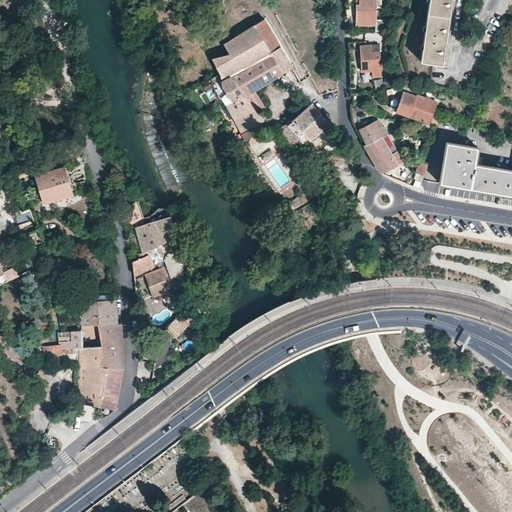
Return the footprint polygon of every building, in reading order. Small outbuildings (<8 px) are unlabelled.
[(181,0),(156,0),(164,10),(178,1),(179,2),(181,0)] [(358,0),(359,4),(356,3),(356,25),(375,25),(375,20),(375,15),(375,0),(358,0)] [(441,64),(450,0),(428,0),(420,61),(435,63),(441,64)] [(264,18),(254,25),(269,53),(273,58),(282,72),(284,72),(292,66),(282,50),(275,37),(264,18)] [(249,27),(224,44),(229,54),(212,58),(220,74),(228,77),(229,76),(243,67),(247,64),(269,53),(254,25),(249,27)] [(363,39),(362,33),(346,34),(347,43),(348,42),(362,42),(363,39)] [(380,45),(360,45),(361,71),(371,70),(371,76),(380,76),(380,45)] [(226,105),(254,90),(273,78),(282,72),(273,58),(269,53),(247,64),(243,67),(229,76),(228,77),(220,74),(221,84),(222,86),(227,94),(222,98),(226,105)] [(379,90),(389,88),(387,77),(373,79),(379,90)] [(414,82),(411,81),(410,82),(408,83),(407,85),(409,88),(411,89),(414,88),(416,85),(415,83),(414,82)] [(226,105),(228,108),(236,122),(239,126),(242,131),(246,139),(261,131),(264,129),(260,123),(263,121),(256,110),(262,107),(263,106),(260,100),(255,93),(254,90),(226,105)] [(403,92),(396,111),(419,119),(429,123),(432,113),(433,110),(436,103),(436,101),(426,98),(416,94),(416,96),(404,92),(403,92)] [(294,149),(307,137),(310,140),(329,122),(319,112),(311,103),(287,124),(286,123),(278,127),(280,129),(294,149)] [(429,123),(435,125),(439,114),(432,113),(429,123)] [(364,145),(368,154),(379,172),(397,164),(403,161),(397,151),(383,126),(382,127),(378,120),(359,129),(367,143),(364,145)] [(511,169),(497,167),(491,166),(474,163),(477,147),(445,142),(439,183),(511,195),(511,169)] [(418,159),(420,159),(415,172),(424,176),(427,167),(422,165),(427,147),(423,146),(418,159)] [(270,151),(260,155),(263,162),(273,157),(270,151)] [(32,160),(13,170),(15,173),(24,168),(27,173),(36,168),(32,160)] [(379,172),(390,176),(419,188),(421,181),(415,180),(414,177),(414,174),(413,173),(409,167),(404,163),(401,163),(397,164),(379,172)] [(37,176),(45,203),(72,194),(68,181),(63,168),(37,176)] [(414,177),(415,180),(421,181),(424,176),(415,172),(414,174),(414,177)] [(121,209),(126,226),(135,228),(135,227),(128,207),(121,209)] [(132,261),(134,275),(166,259),(176,253),(184,248),(176,231),(170,215),(135,227),(135,228),(139,241),(144,256),(132,261)] [(0,259),(10,255),(23,249),(22,245),(7,251),(7,252),(0,255),(0,275),(4,273),(3,271),(0,265),(0,259)] [(176,253),(166,259),(168,269),(157,272),(158,276),(150,278),(152,285),(156,295),(169,290),(180,316),(186,314),(195,309),(191,301),(183,286),(185,285),(182,275),(181,268),(178,259),(188,255),(184,248),(176,253)] [(25,253),(23,249),(10,255),(12,259),(25,253)] [(19,276),(14,265),(3,271),(4,273),(7,281),(19,276)] [(117,323),(115,300),(112,300),(112,302),(110,302),(109,295),(87,296),(86,295),(78,296),(78,304),(81,304),(82,321),(78,322),(78,326),(81,326),(83,326),(99,325),(117,323)] [(123,358),(122,323),(117,323),(99,325),(83,326),(84,347),(81,347),(80,361),(79,382),(119,388),(123,366),(123,358)] [(84,347),(83,326),(81,326),(81,330),(62,332),(62,344),(62,348),(75,348),(81,347),(84,347)] [(62,348),(62,344),(37,347),(38,358),(76,353),(75,348),(62,348)] [(0,365),(0,377),(8,373),(3,364),(0,365)] [(119,388),(79,382),(78,404),(116,410),(118,399),(119,388)]
